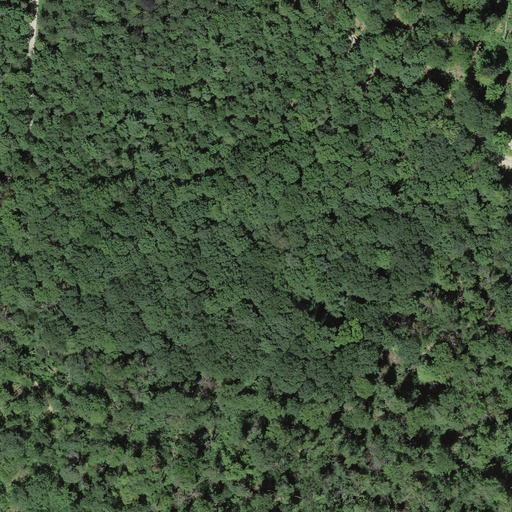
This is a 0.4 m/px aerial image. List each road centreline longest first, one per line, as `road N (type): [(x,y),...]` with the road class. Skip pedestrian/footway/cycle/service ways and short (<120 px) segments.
road 1 (track): [(0,262),(30,238),(25,174),(39,0)]
road 2 (track): [(317,0),(361,47),(485,138)]
